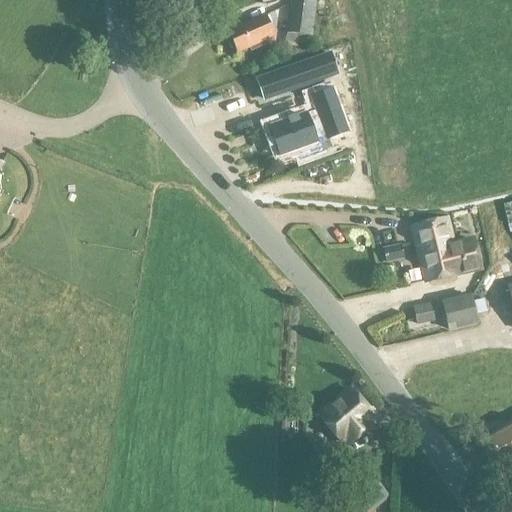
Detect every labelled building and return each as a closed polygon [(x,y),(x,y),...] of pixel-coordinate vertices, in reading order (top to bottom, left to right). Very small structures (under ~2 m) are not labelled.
[(166,0),(155,0),(156,15),(167,14),(166,0)] [(198,0),(166,0),(167,14),(199,13),(198,0)] [(290,0),(286,40),(312,43),(316,0),(290,0)] [(264,41),(273,37),(264,16),(227,32),(237,53),(249,47),(250,51),(265,44),(264,41)] [(331,56),(257,80),(263,99),(337,76),(331,56)] [(269,128),(280,156),(316,143),(315,140),(325,137),(326,139),(347,131),(333,92),(311,100),(318,118),(308,122),(305,115),(269,128)] [(0,211),(5,214),(13,200),(0,192),(0,173),(9,152),(0,148),(0,211)] [(454,246),(450,231),(447,219),(412,226),(425,281),(460,273),(479,268),(473,241),(454,246)] [(0,270),(2,274),(21,262),(6,238),(0,242),(0,270)] [(400,245),(384,249),(386,261),(403,257),(400,245)] [(438,288),(442,318),(472,314),(468,284),(438,288)] [(439,321),(435,302),(412,307),(416,327),(439,321)] [(349,392),(317,417),(339,445),(342,442),(346,447),(371,426),(368,421),(371,419),(349,392)] [(511,421),(478,440),(496,473),(511,464),(511,421)] [(294,441),(302,450),(321,435),(314,426),(294,441)] [(368,479),(355,490),(370,509),(383,498),(368,479)]
